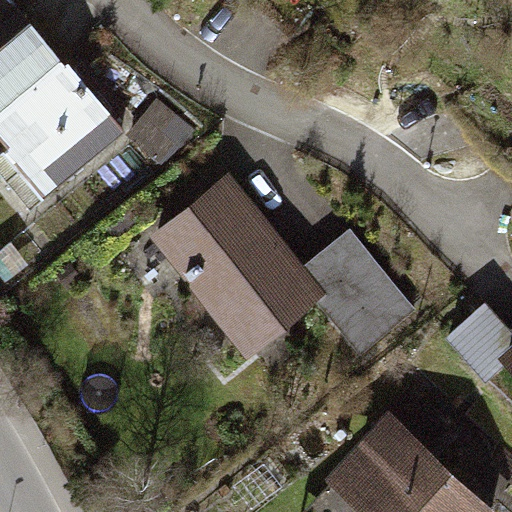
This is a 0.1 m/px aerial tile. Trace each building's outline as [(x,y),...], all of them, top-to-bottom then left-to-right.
[(28,20),(0,44),(0,127),(53,188),(122,129),(28,20)] [(164,110),(133,134),(157,164),(175,150),(180,130),(164,110)] [(234,180),(159,239),(249,351),(323,292),(369,350),(417,312),(352,230),(304,268),(234,180)] [(485,382),(509,359),(511,362),(511,331),(488,305),(448,342),(485,382)] [(416,392),(305,511),(496,511),(497,511),(441,460),(463,435),(416,392)]
